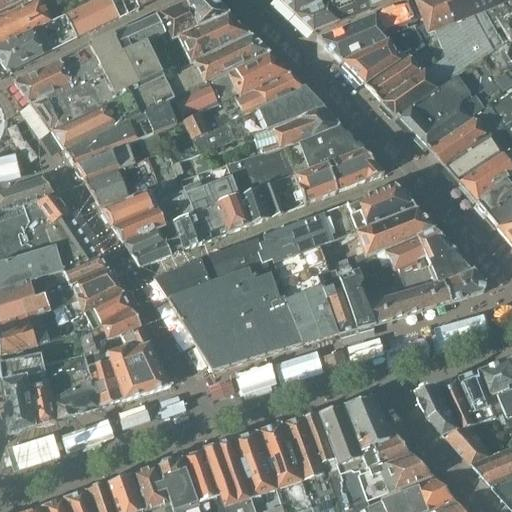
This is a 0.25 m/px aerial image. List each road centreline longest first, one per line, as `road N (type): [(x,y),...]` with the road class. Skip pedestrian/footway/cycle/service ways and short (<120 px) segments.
road 1 (tertiary): [(371,366),(332,368),(0,477)]
road 2 (residential): [(491,511),(371,366)]
road 3 (tertiary): [(511,314),(371,366)]
